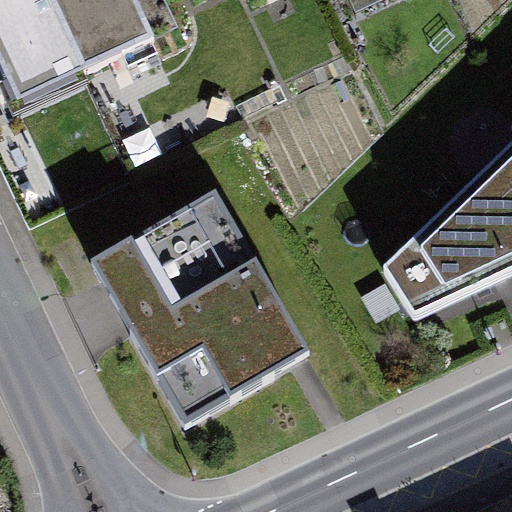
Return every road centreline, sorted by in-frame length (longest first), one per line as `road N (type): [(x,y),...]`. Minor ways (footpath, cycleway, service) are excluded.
road 1 (tertiary): [(511,399),(270,511)]
road 2 (residential): [(98,511),(0,303)]
